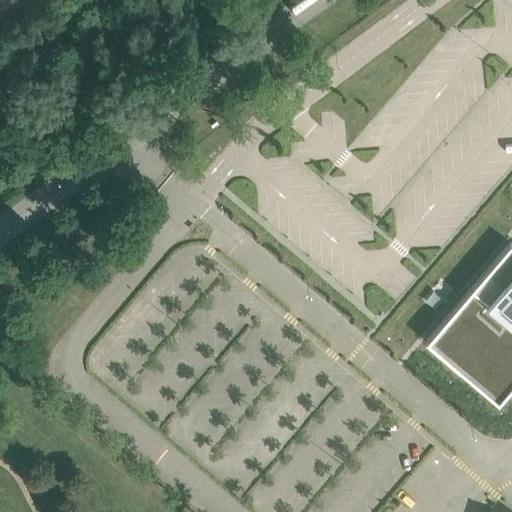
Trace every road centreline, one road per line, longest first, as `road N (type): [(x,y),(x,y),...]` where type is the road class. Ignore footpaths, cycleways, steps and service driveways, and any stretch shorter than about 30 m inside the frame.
road 1 (unknown): [(177,199),(74,345),(72,360),(233,511)]
road 2 (unclassified): [(338,0),(0,238)]
road 3 (unknown): [(240,251),(134,382),(210,446)]
road 4 (unknown): [(318,316),(210,446)]
road 5 (unknown): [(306,511),(404,388)]
road 6 (unknown): [(422,511),(445,483),(452,452),(448,431),(404,388)]
